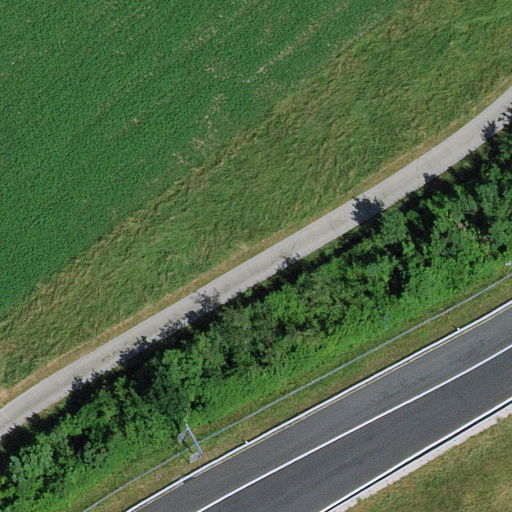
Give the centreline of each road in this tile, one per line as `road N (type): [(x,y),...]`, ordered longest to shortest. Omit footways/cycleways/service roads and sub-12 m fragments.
road 1 (track): [(0,419),(319,242),(511,111)]
road 2 (motorway): [(511,366),(255,511)]
